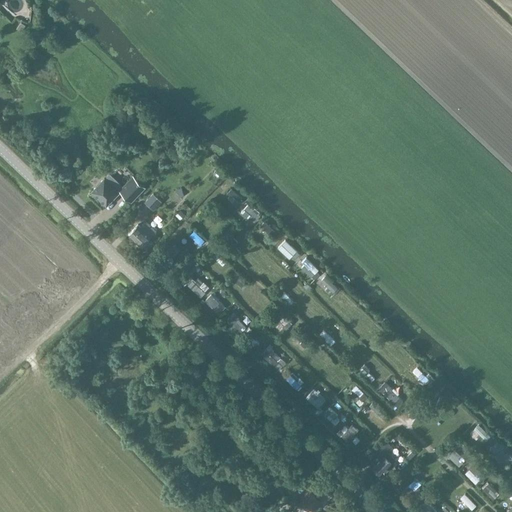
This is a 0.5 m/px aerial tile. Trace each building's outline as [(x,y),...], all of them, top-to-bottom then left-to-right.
[(114,188),(104,178),(92,191),(106,205),(119,192),(120,190),(131,201),(145,187),(133,176),(123,187),(119,183),(114,188)] [(218,190),(236,206),(242,198),(225,182),(218,190)] [(152,194),(144,202),(153,211),(161,202),(152,194)] [(248,203),(239,211),(250,224),(259,216),(248,203)] [(209,237),(217,228),(203,215),(195,224),(209,237)] [(271,241),(279,234),(265,220),(258,227),(271,241)] [(141,247),(156,231),(149,224),(149,225),(146,222),(141,227),(138,225),(128,235),(141,247)] [(187,235),(198,245),(203,239),(192,229),(187,235)] [(224,239),(233,257),(241,252),(232,235),(224,239)] [(275,247),(287,259),(296,250),(284,238),(275,247)] [(214,249),(208,254),(220,267),(226,261),(214,249)] [(243,253),(238,258),(248,269),(253,264),(243,253)] [(312,279),(319,271),(304,256),(299,261),(307,269),(305,271),(312,279)] [(239,285),(245,281),(235,265),(228,269),(239,285)] [(268,287),(276,278),(262,265),(254,274),(268,287)] [(322,275),(318,281),(332,291),(336,284),(322,275)] [(202,281),(199,284),(192,278),(186,285),(199,296),(208,286),(202,281)] [(288,306),(294,301),(282,290),(277,295),(288,306)] [(347,314),(355,306),(341,291),(334,297),(340,303),(338,305),(347,314)] [(322,329),(317,335),(329,345),(334,340),(322,329)] [(386,351),(404,369),(413,360),(383,330),(374,339),(386,351)] [(248,332),(242,337),(253,348),(259,343),(248,332)] [(311,351),(324,365),(329,360),(317,346),(311,351)] [(330,369),(343,385),(350,379),(337,363),(330,369)] [(356,371),(369,382),(374,376),(361,365),(356,371)] [(416,366),(410,371),(422,384),(427,379),(416,366)] [(290,386),(298,389),(301,381),(293,378),(290,386)] [(390,403),(397,397),(383,382),(376,388),(390,403)] [(355,384),(348,390),(358,403),(366,396),(355,384)] [(315,407),(323,398),(312,387),(303,396),(315,407)] [(332,424),(340,416),(322,400),(315,408),(332,424)] [(380,420),(386,415),(372,400),(365,407),(372,416),(375,414),(380,420)] [(464,421),(470,414),(457,402),(451,409),(464,421)] [(350,444),(360,438),(349,420),(339,426),(350,444)] [(496,454),(502,444),(494,439),(488,449),(496,454)] [(380,475),(395,460),(387,452),(392,447),(386,442),(367,461),(372,467),(380,475)] [(455,467),(463,461),(451,447),(444,454),(455,467)] [(442,482),(447,477),(438,469),(434,473),(442,482)] [(485,484),(480,489),(491,501),(496,496),(485,484)] [(310,488),(297,502),(307,511),(316,511),(324,502),(325,504),(333,496),(322,485),(314,493),(310,488)] [(469,508),(474,502),(461,491),(456,497),(469,508)]
